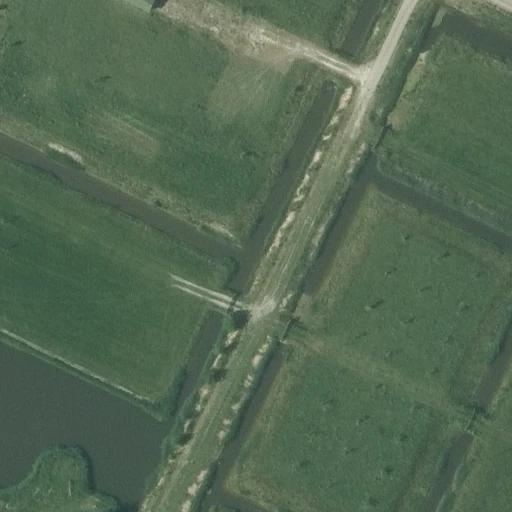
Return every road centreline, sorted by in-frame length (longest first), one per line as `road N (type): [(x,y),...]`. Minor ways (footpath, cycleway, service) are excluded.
road 1 (residential): [(163,511),(372,81)]
road 2 (residential): [(192,0),(372,81)]
